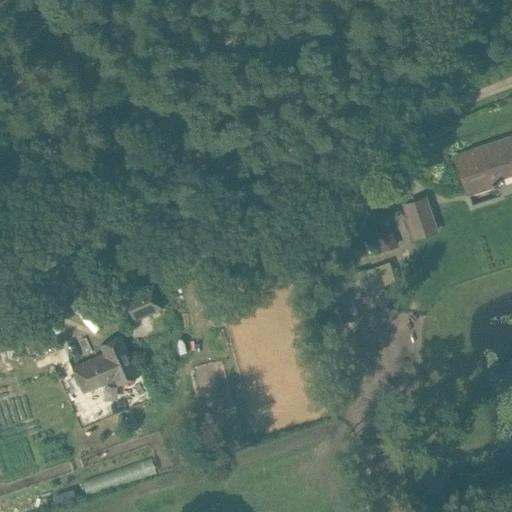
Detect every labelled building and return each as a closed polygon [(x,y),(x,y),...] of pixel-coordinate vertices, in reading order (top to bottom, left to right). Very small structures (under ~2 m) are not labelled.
[(511,135),(455,155),(468,194),(495,185),(494,180),(511,173),(511,135)] [(403,205),(410,224),(414,238),(437,230),(432,217),(426,198),(403,205)] [(346,275),(354,298),(372,292),(369,285),(394,277),(389,262),(364,271),(364,269),(346,275)] [(191,281),(204,278),(202,267),(189,270),(191,281)] [(164,309),(154,284),(122,298),(131,322),(164,309)] [(37,351),(39,350),(56,345),(45,312),(26,318),(37,351)] [(118,385),(138,376),(129,354),(121,336),(100,345),(104,353),(72,367),(83,393),(115,379),(118,385)]
